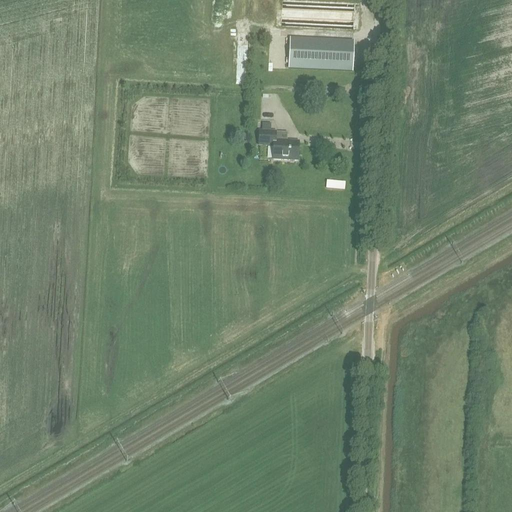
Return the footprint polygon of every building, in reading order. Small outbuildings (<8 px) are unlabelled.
[(271,0),(270,22),(300,23),(300,4),(281,4),(282,1),(271,0)] [(352,72),(353,42),(290,39),(289,69),(352,72)] [(413,107),(403,108),(404,122),(414,122),(413,107)] [(273,160),(297,161),(298,142),(275,141),(275,133),(260,132),(259,146),(274,146),(273,160)] [(346,190),(347,181),(328,178),(327,187),(346,190)]
